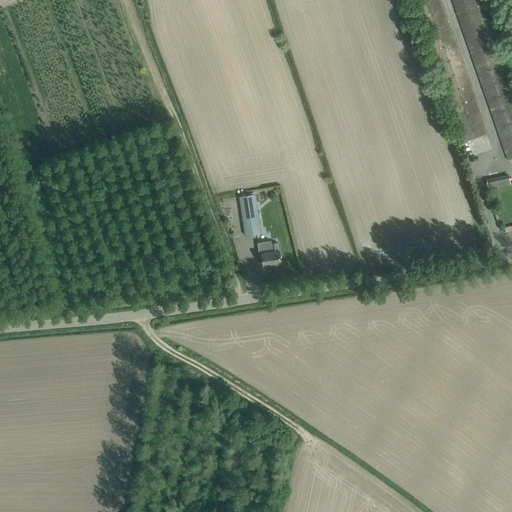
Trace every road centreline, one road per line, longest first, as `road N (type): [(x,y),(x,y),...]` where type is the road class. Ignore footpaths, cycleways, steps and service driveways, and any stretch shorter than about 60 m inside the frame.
road 1 (unclassified): [(511,260),(0,329)]
road 2 (track): [(139,315),(157,340),(414,511)]
road 3 (track): [(248,299),(177,116)]
